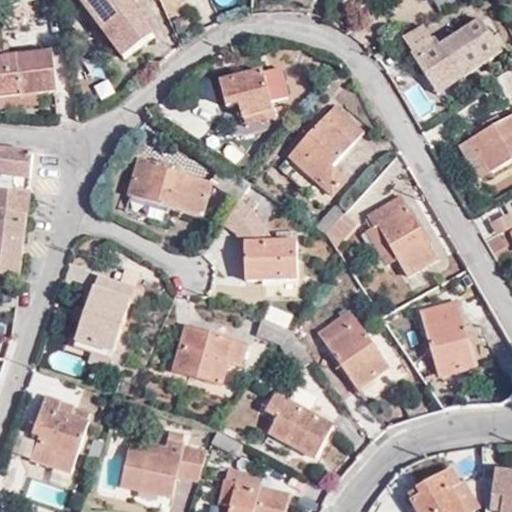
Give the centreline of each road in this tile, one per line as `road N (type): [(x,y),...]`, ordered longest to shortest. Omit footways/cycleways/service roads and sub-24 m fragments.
road 1 (residential): [(511,317),(366,71),(318,38),(258,24),(206,42),(106,132),(66,148)]
road 2 (residential): [(66,148),(24,344),(0,415)]
road 3 (residential): [(511,411),(410,440),(366,475),(341,511)]
